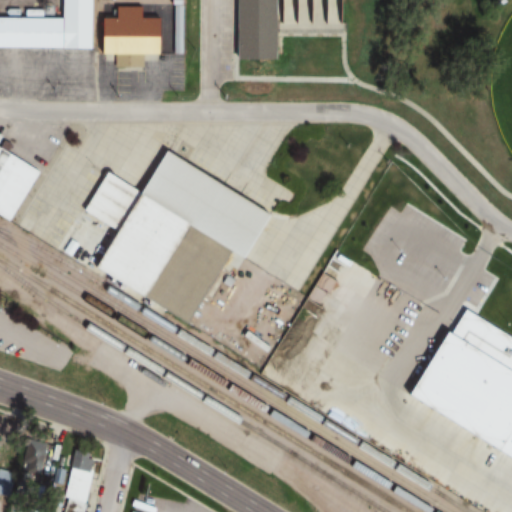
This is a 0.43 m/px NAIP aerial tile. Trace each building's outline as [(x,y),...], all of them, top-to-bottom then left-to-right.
[(54,0),(88,0),(88,49),(0,47),(0,16),(54,16),(54,0)] [(229,0),(339,0),(339,23),(274,23),(274,60),(229,60),(229,0)] [(110,5),(135,6),(135,17),(159,17),(158,54),(139,54),(138,67),(111,66),(111,54),(94,53),(89,34),(94,17),(109,17),(110,5)] [(0,139),(8,144),(4,153),(34,171),(4,220),(0,217),(0,139)] [(156,151),(262,216),(236,260),(228,255),(183,327),(85,267),(80,267),(50,249),(99,171),(132,191),(156,151)] [(469,307),(511,333),(511,452),(416,394),(469,307)] [(417,387),(411,391),(403,377),(380,390),(400,423),(428,406),(417,387)] [(79,511),(86,472),(64,469),(57,511),(79,511)]
